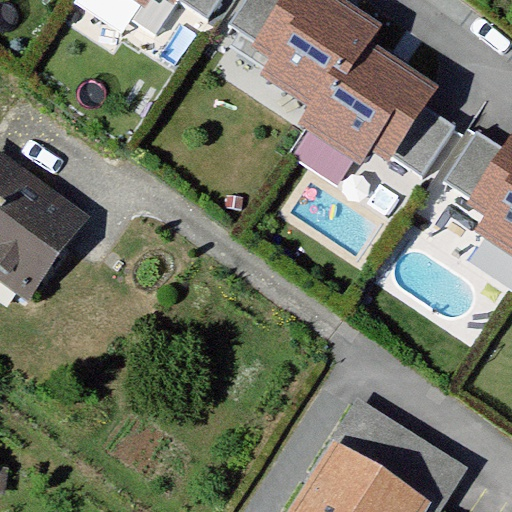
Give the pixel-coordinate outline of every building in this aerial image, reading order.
[(163,0),(108,0),(146,25),(163,0)] [(430,75),(321,0),(302,0),(239,92),(360,176),(430,75)] [(251,0),(241,29),(274,40),(287,0),(251,0)] [(0,161),(0,264),(60,301),(107,227),(0,161)] [(511,175),(464,245),(511,277),(511,175)] [(289,511),(426,511),(454,468),(358,407),(289,511)]
